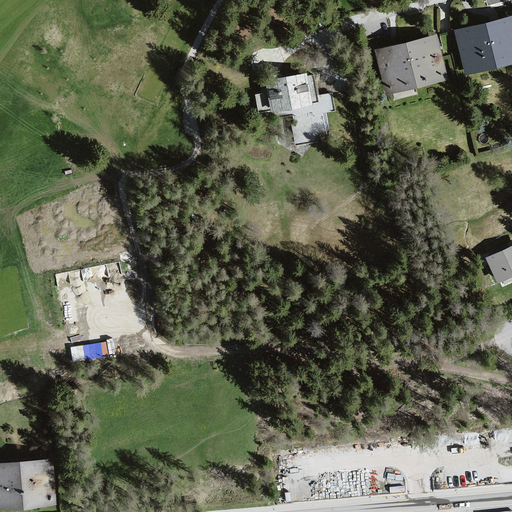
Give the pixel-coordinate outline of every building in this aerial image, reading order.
[(511,16),(451,31),(462,77),(511,66),(511,16)] [(436,35),(371,50),(382,98),(447,83),(436,35)] [(311,72),(262,78),(264,93),(254,95),(256,112),(288,108),(293,146),(330,140),(323,95),(316,96),(311,72)] [(511,248),(487,261),(502,288),(511,282),(511,248)] [(50,458),(0,460),(0,502),(53,499),(50,458)]
